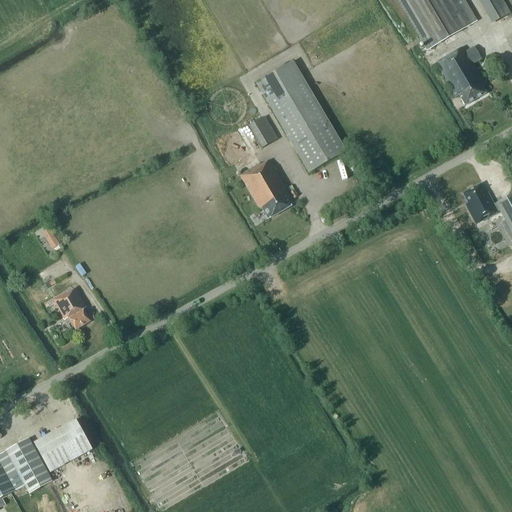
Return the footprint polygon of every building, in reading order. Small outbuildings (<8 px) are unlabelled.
[(471,25),(456,0),(397,0),(426,51),(471,25)] [(509,15),(500,0),(478,0),(493,25),(509,15)] [(462,49),(436,64),(455,98),(458,96),(465,107),(486,95),(480,84),(482,83),(472,65),(464,53),(462,49)] [(346,152),(345,151),(293,62),(257,83),(310,173),(346,152)] [(249,126),(263,149),(277,140),(263,118),(249,126)] [(260,210),(262,209),(269,220),(294,205),(286,192),(287,191),(270,161),(261,166),(260,163),(240,175),(260,210)] [(461,194),(467,204),(465,206),(475,225),(498,213),(511,237),(511,193),(493,204),(487,193),(485,194),(479,184),(461,194)] [(325,195),(327,200),(335,196),(333,191),(325,195)] [(50,233),(44,237),(53,250),(59,246),(50,233)] [(77,264),(73,267),(79,277),(84,274),(77,264)] [(94,319),(91,314),(87,316),(84,310),(84,309),(85,308),(75,291),(67,295),(66,293),(54,301),(65,321),(68,318),(76,331),(91,322),(90,321),(94,319)] [(33,445),(49,475),(92,451),(75,421),(33,445)] [(0,455),(0,499),(23,487),(28,495),(51,482),(28,440),(0,455)] [(2,503),(7,511),(8,511),(21,504),(15,495),(2,503)] [(104,497),(100,499),(107,511),(111,511),(113,511),(104,497)]
